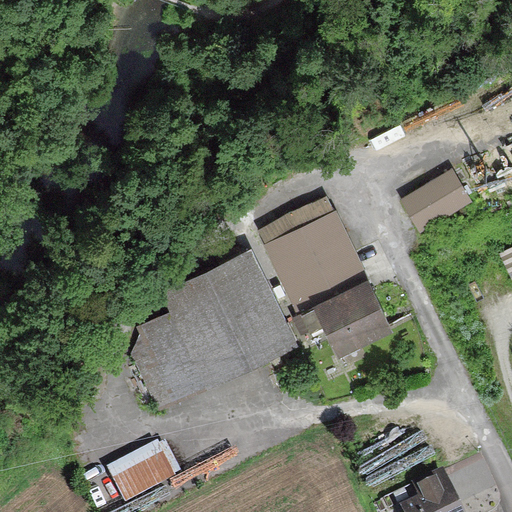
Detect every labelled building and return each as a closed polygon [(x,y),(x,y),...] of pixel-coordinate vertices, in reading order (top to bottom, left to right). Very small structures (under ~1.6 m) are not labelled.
[(396,196),(416,233),(471,203),(451,166),(396,196)] [(362,265),(326,193),(257,228),(293,300),(362,265)] [(297,342),(251,243),(160,286),(170,308),(133,325),(146,353),(126,362),(149,412),(297,342)] [(394,328),(370,275),(314,301),(338,354),(394,328)] [(165,442),(113,465),(128,500),(180,477),(165,442)] [(456,511),(449,494),(404,511),(456,511)]
